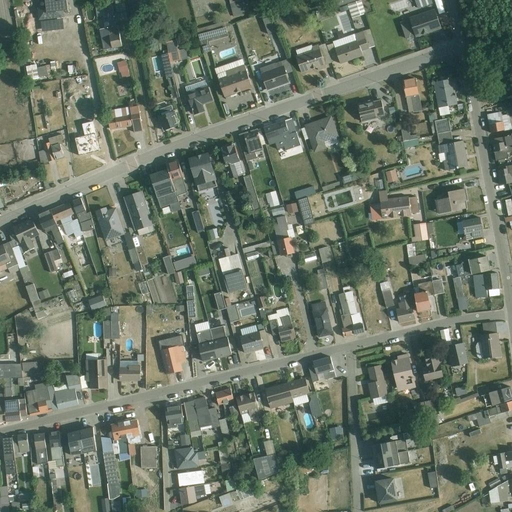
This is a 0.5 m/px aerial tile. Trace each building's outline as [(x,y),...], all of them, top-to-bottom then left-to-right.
[(35,10),(34,0),(22,0),(23,11),(35,10)] [(43,2),(43,8),(37,8),(38,20),(64,18),(63,12),(68,12),(66,0),(43,0),(44,2),(43,2)] [(117,14),(114,14),(116,24),(128,21),(123,0),(120,0),(114,1),(117,14)] [(229,0),(234,17),(245,14),(241,0),(229,0)] [(434,0),(438,14),(444,12),(440,0),(434,0)] [(362,1),(347,5),(349,10),(352,18),(365,14),(362,1)] [(114,12),(112,2),(103,4),(105,13),(114,12)] [(104,16),(103,4),(95,6),(97,17),(104,16)] [(276,9),(273,11),(281,31),(287,29),(282,19),(280,20),(276,9)] [(416,38),(441,29),(434,9),(409,18),(416,38)] [(268,34),(277,31),(270,10),(261,13),(268,34)] [(229,41),(224,22),(197,30),(204,53),(211,52),(210,46),(229,41)] [(117,26),(99,30),(104,50),(122,47),(117,26)] [(333,42),(333,43),(327,46),(330,55),(336,53),(340,64),(363,56),(361,51),(369,49),(363,31),(333,42)] [(166,42),(170,62),(188,59),(186,49),(179,50),(179,49),(177,50),(176,40),(166,42)] [(325,65),(319,46),(318,45),(312,47),(312,45),(296,51),(298,56),(296,57),(302,73),(317,68),(318,71),(326,68),(325,65)] [(201,55),(199,49),(190,51),(191,58),(201,55)] [(180,97),(167,53),(161,54),(167,80),(168,79),(170,86),(169,86),(173,99),(180,97)] [(123,57),(124,61),(117,63),(120,73),(121,73),(122,78),(134,76),(130,55),(123,57)] [(158,55),(150,58),(154,71),(162,69),(158,55)] [(242,60),(215,69),(225,97),(252,88),(242,60)] [(289,82),(283,66),(283,67),(281,62),(276,64),(276,63),(260,69),(262,74),(267,90),(289,82)] [(54,63),(45,64),(46,78),(51,77),(50,71),(54,71),(54,63)] [(26,65),(26,79),(37,78),(36,65),(26,65)] [(69,79),(61,81),(64,99),(73,98),(72,88),(71,88),(69,79)] [(415,79),(403,81),(409,113),(413,112),(413,113),(421,111),(415,79)] [(449,80),(434,83),(440,116),(450,114),(449,106),(457,105),(456,97),(455,94),(452,79),(449,80)] [(205,81),(185,87),(187,92),(186,93),(193,112),(193,111),(194,114),(204,111),(201,104),(212,101),(205,81)] [(362,123),(377,118),(374,101),(358,104),(362,123)] [(129,107),(107,111),(110,129),(133,125),(134,133),(143,131),(138,106),(130,108),(129,107)] [(173,111),(171,106),(158,111),(160,116),(159,117),(164,131),(178,126),(176,119),(177,119),(174,111),(173,111)] [(501,112),(487,115),(491,133),(511,129),(509,115),(502,116),(501,112)] [(331,118),(307,126),(307,127),(311,138),(316,153),(326,149),(326,147),(338,143),(336,138),(337,137),(331,118)] [(438,121),(435,121),(437,134),(451,131),(449,118),(438,121)] [(291,119),(264,128),(272,151),(285,147),(287,151),(301,146),(291,119)] [(84,136),(75,138),(79,156),(100,151),(93,121),(82,124),(84,136)] [(409,127),(401,129),(402,136),(403,142),(418,139),(420,138),(420,136),(417,136),(417,135),(410,136),(409,127)] [(246,162),(257,158),(255,152),(263,150),(262,145),(265,144),(260,129),(239,136),(246,162)] [(453,143),(451,131),(437,134),(439,146),(438,146),(440,154),(439,154),(440,163),(443,162),(445,171),(449,170),(450,172),(455,171),(456,169),(468,167),(463,141),(453,143)] [(511,151),(511,133),(511,134),(511,135),(493,141),(494,141),(496,140),(497,144),(505,142),(507,152),(511,151)] [(50,143),(43,145),(49,162),(55,160),(64,158),(60,144),(65,143),(62,135),(48,139),(50,143)] [(418,139),(403,142),(404,146),(404,149),(419,146),(418,139)] [(507,155),(507,152),(505,142),(497,144),(493,144),(496,161),(508,158),(507,155)] [(227,147),(221,149),(224,158),(222,159),(229,180),(244,174),(234,145),(232,146),(232,144),(226,146),(227,147)] [(196,158),(190,160),(199,192),(217,186),(208,154),(207,155),(206,154),(203,155),(203,156),(201,156),(201,155),(196,157),(196,158)] [(168,170),(177,196),(187,193),(178,160),(167,164),(168,170)] [(511,165),(506,167),(506,169),(497,171),(500,185),(509,184),(510,188),(511,195),(511,194),(511,165)] [(46,190),(41,169),(29,172),(30,176),(36,175),(37,179),(40,179),(41,182),(36,184),(38,192),(46,190)] [(182,209),(177,196),(168,170),(150,176),(160,207),(170,204),(173,212),(182,209)] [(368,170),(352,175),(353,181),(370,176),(368,170)] [(395,170),(386,172),(388,183),(398,180),(395,170)] [(351,174),(342,177),(344,184),(353,181),(352,175),(351,174)] [(252,212),(260,209),(259,204),(250,175),(244,177),(251,202),(247,204),(249,212),(252,212)] [(19,181),(17,176),(0,181),(0,184),(1,187),(11,184),(11,183),(19,181)] [(339,182),(326,186),(327,191),(340,186),(339,182)] [(298,201),(308,198),(317,195),(314,186),(295,192),(298,201)] [(205,199),(216,195),(214,189),(203,193),(205,199)] [(465,189),(448,192),(449,198),(436,201),(438,213),(466,208),(465,200),(467,200),(465,189)] [(372,221),(411,216),(411,214),(419,213),(417,197),(409,198),(409,197),(388,199),(387,191),(379,192),(379,196),(378,197),(378,200),(380,201),(380,203),(370,205),(372,221)] [(142,192),(125,198),(136,231),(152,225),(142,192)] [(270,208),(279,205),(276,192),(266,194),(268,203),(269,203),(270,208)] [(87,214),(81,198),(72,202),(81,225),(83,232),(84,231),(94,229),(90,212),(87,214)] [(308,198),(298,201),(305,226),(315,224),(308,198)] [(265,202),(259,204),(260,209),(261,211),(268,209),(265,202)] [(76,238),(84,234),(77,219),(73,221),(70,216),(74,214),(69,203),(51,210),(56,222),(60,220),(67,236),(74,233),(76,238)] [(289,214),(299,211),(297,203),(287,206),(289,214)] [(273,217),(285,214),(284,207),(272,210),(273,217)] [(101,210),(96,212),(106,241),(124,235),(115,209),(108,212),(103,213),(101,210)] [(261,211),(260,209),(252,212),(254,219),(263,217),(261,211)] [(64,242),(56,222),(51,210),(38,216),(45,233),(47,232),(51,230),(58,245),(64,242)] [(192,213),(198,232),(204,231),(199,211),(192,213)] [(271,246),(274,256),(275,256),(280,254),(281,257),(295,253),(291,238),(295,237),(292,224),(287,226),(285,216),(277,218),(279,225),(274,226),(278,241),(270,243),(271,246)] [(480,218),(462,222),(466,240),(484,237),(480,218)] [(23,253),(34,248),(31,239),(39,235),(32,219),(13,228),(23,253)] [(428,240),(425,223),(413,225),(415,237),(411,238),(411,242),(428,240)] [(25,266),(21,254),(23,253),(13,228),(7,230),(12,241),(9,242),(20,270),(33,306),(40,303),(27,265),(25,266)] [(217,228),(209,231),(211,240),(220,238),(217,228)] [(271,246),(270,243),(270,241),(242,249),(245,258),(258,255),(256,250),(271,246)] [(11,275),(20,270),(9,242),(0,246),(0,272),(8,269),(11,275)] [(415,243),(407,245),(410,267),(426,264),(425,255),(416,256),(415,251),(416,251),(415,243)] [(142,246),(135,248),(141,266),(148,264),(142,246)] [(142,268),(141,266),(135,248),(128,250),(133,264),(134,264),(136,270),(142,268)] [(319,250),(322,263),(331,261),(327,248),(319,250)] [(58,250),(52,252),(56,268),(60,267),(62,264),(61,263),(62,263),(58,250)] [(56,268),(52,252),(44,254),(51,273),(57,271),(56,268)] [(317,259),(315,253),(304,257),(306,263),(317,259)] [(238,254),(219,259),(229,293),(247,288),(238,254)] [(175,273),(169,256),(163,258),(169,275),(175,273)] [(172,259),(177,272),(196,265),(194,256),(181,261),(180,256),(172,259)] [(458,277),(460,277),(490,271),(487,256),(461,262),(461,265),(456,266),(458,277)] [(210,273),(208,267),(196,270),(198,277),(210,273)] [(317,275),(320,290),(328,288),(324,269),(317,271),(318,275),(317,275)] [(71,270),(62,272),(63,279),(73,276),(71,270)] [(180,273),(174,274),(177,285),(184,283),(180,273)] [(499,289),(497,273),(473,276),(476,298),(487,297),(487,290),(489,290),(490,297),(500,296),(499,289)] [(458,277),(453,278),(457,299),(464,298),(460,277),(458,277)] [(433,281),(435,295),(444,293),(441,280),(433,281)] [(428,296),(435,295),(433,281),(418,284),(419,287),(414,288),(418,312),(431,310),(428,296)] [(142,294),(148,292),(145,282),(139,284),(142,294)] [(380,284),(386,308),(394,306),(388,282),(380,284)] [(193,286),(186,287),(189,318),(196,317),(193,286)] [(359,310),(356,311),(352,291),(350,292),(349,286),(343,288),(345,293),(355,335),(365,332),(359,310)] [(46,290),(38,293),(41,300),(49,297),(46,290)] [(72,304),(77,301),(73,291),(68,293),(72,304)] [(222,293),(215,294),(219,310),(226,308),(222,293)] [(344,337),(355,335),(345,293),(338,295),(342,309),(339,310),(344,328),(342,328),(344,337)] [(399,309),(397,309),(400,323),(415,320),(412,309),(416,308),(413,294),(399,297),(401,303),(398,303),(399,309)] [(93,312),(107,306),(111,304),(108,298),(104,299),(102,295),(88,301),(93,312)] [(267,307),(264,297),(257,299),(260,309),(259,309),(262,319),(266,317),(263,308),(267,307)] [(42,303),(40,303),(33,306),(29,309),(30,311),(34,310),(37,319),(46,316),(43,309),(50,306),(50,307),(60,303),(58,298),(42,303)] [(325,301),(312,305),(319,337),(333,334),(325,301)] [(388,326),(383,304),(367,307),(368,316),(369,315),(370,320),(369,320),(371,329),(388,326)] [(240,320),(236,305),(227,308),(231,322),(240,320)] [(104,339),(112,339),(111,309),(111,308),(101,310),(103,317),(104,317),(105,322),(103,322),(104,339)] [(277,314),(268,316),(273,336),(279,334),(282,342),(296,339),(287,308),(276,311),(277,314)] [(118,309),(111,309),(112,339),(120,339),(119,321),(118,315),(118,309)] [(217,358),(210,330),(207,321),(195,325),(200,344),(198,344),(203,362),(217,358)] [(269,345),(263,324),(257,325),(259,331),(254,333),(252,328),(241,331),(242,336),(240,337),(245,353),(264,348),(263,346),(269,345)] [(226,338),(223,326),(210,330),(217,358),(232,355),(227,337),(226,338)] [(481,335),(482,342),(478,342),(477,344),(476,347),(477,356),(478,358),(480,360),(500,357),(497,333),(481,335)] [(183,339),(160,345),(167,374),(182,370),(180,362),(186,361),(182,346),(184,345),(183,339)] [(463,343),(448,346),(453,367),(468,364),(463,343)] [(423,351),(427,367),(422,368),(425,382),(443,377),(436,348),(423,351)] [(107,360),(98,360),(98,354),(86,354),(87,382),(90,382),(90,389),(108,388),(107,360)] [(399,359),(392,361),(399,392),(415,388),(408,354),(398,357),(399,359)] [(308,366),(313,382),(319,380),(317,375),(324,372),(326,380),(336,377),(330,357),(313,362),(314,364),(308,366)] [(22,372),(37,369),(36,360),(21,363),(22,372)] [(120,381),(140,381),(140,366),(138,366),(138,362),(119,361),(120,381)] [(0,378),(4,378),(11,378),(12,378),(12,376),(17,375),(17,365),(0,365),(0,378)] [(373,399),(386,396),(388,396),(381,365),(368,368),(371,383),(368,384),(372,399),(373,399)] [(61,367),(62,375),(74,374),(74,366),(61,367)] [(54,388),(58,410),(78,405),(75,391),(81,390),(79,375),(66,376),(68,385),(54,388)] [(6,422),(21,421),(21,416),(27,416),(25,399),(12,400),(11,378),(4,378),(4,384),(4,394),(6,422)] [(31,378),(23,380),(25,387),(32,385),(31,378)] [(294,402),(295,406),(309,402),(307,394),(310,394),(305,378),(289,383),(294,402)] [(30,416),(52,411),(47,387),(46,383),(35,385),(36,390),(26,392),(28,404),(27,405),(30,416)] [(271,409),(294,402),(289,383),(265,390),(271,409)] [(466,386),(455,388),(457,396),(468,394),(466,386)] [(511,393),(510,387),(483,396),(486,406),(511,399),(511,393)] [(231,389),(215,393),(219,405),(223,404),(227,419),(238,415),(231,389)] [(254,393),(236,398),(244,424),(251,421),(250,417),(260,414),(254,393)] [(460,397),(454,400),(456,405),(479,396),(478,393),(461,400),(460,397)] [(309,397),(311,414),(319,413),(318,396),(309,397)] [(219,421),(215,408),(208,410),(205,398),(194,401),(200,430),(220,427),(219,421)] [(427,413),(428,415),(436,413),(433,400),(425,402),(427,413)] [(190,432),(200,430),(194,401),(184,403),(184,405),(190,432)] [(511,401),(496,406),(496,408),(467,416),(469,422),(476,420),(479,427),(491,423),(490,419),(495,418),(494,415),(511,410),(511,401)] [(427,413),(425,402),(413,405),(416,416),(427,413)] [(181,405),(184,405),(184,403),(184,404),(165,407),(166,412),(166,414),(168,428),(177,427),(177,425),(184,423),(181,405)] [(439,414),(432,417),(435,425),(442,423),(439,414)] [(131,421),(131,419),(124,421),(128,445),(129,456),(136,455),(134,444),(141,442),(140,439),(142,438),(139,425),(138,426),(137,420),(131,421)] [(220,427),(223,435),(224,440),(230,438),(228,433),(229,433),(225,419),(219,421),(220,427)] [(128,445),(124,421),(117,422),(117,424),(112,425),(113,431),(109,432),(111,438),(112,438),(114,443),(112,444),(113,451),(114,455),(119,454),(121,461),(130,459),(129,456),(128,445)] [(340,426),(328,428),(331,439),(342,437),(340,426)] [(93,427),(81,431),(84,454),(96,451),(93,427)] [(486,429),(474,433),(475,438),(487,434),(486,429)] [(49,470),(50,469),(57,468),(57,467),(63,466),(59,431),(49,433),(53,461),(48,462),(49,468),(49,470)] [(84,454),(81,431),(68,434),(71,456),(84,454)] [(20,453),(30,452),(27,434),(12,436),(12,438),(15,458),(17,458),(17,453),(20,453)] [(49,468),(48,462),(44,434),(34,435),(39,470),(49,468)] [(201,434),(197,435),(198,441),(198,442),(197,442),(197,441),(195,442),(197,449),(193,449),(194,453),(204,451),(205,451),(201,434)] [(182,446),(190,445),(189,435),(180,436),(182,446)] [(217,437),(220,449),(226,448),(224,440),(223,435),(217,437)] [(5,474),(16,474),(15,458),(12,438),(5,439),(3,439),(5,474)] [(109,500),(114,499),(120,496),(114,455),(113,451),(112,444),(111,439),(101,438),(108,484),(107,484),(109,500)] [(407,451),(405,440),(372,445),(374,457),(407,451)] [(315,446),(318,455),(332,451),(330,441),(315,446)] [(280,471),(273,442),(265,444),(267,456),(253,459),(260,480),(280,471)] [(156,447),(141,447),(142,468),(157,468),(156,447)] [(193,449),(193,448),(175,450),(178,469),(199,466),(199,464),(206,463),(204,451),(194,453),(193,449)] [(220,461),(219,462),(219,464),(221,464),(221,465),(230,463),(226,448),(220,449),(218,449),(220,461)] [(377,469),(409,463),(407,451),(374,457),(375,458),(377,469)] [(511,451),(497,455),(497,456),(493,457),(495,465),(498,464),(500,475),(508,473),(506,464),(509,464),(508,461),(511,460),(511,451)] [(299,454),(290,458),(293,466),(303,462),(299,454)] [(130,459),(130,467),(138,467),(138,456),(129,456),(130,459)] [(310,463),(298,468),(300,475),(313,471),(310,463)] [(230,473),(228,465),(221,466),(222,474),(230,473)] [(90,485),(99,485),(98,466),(90,467),(90,485)] [(202,471),(178,474),(180,487),(204,483),(202,471)] [(436,471),(428,473),(430,488),(438,487),(436,471)] [(251,482),(249,475),(237,479),(239,486),(251,482)] [(508,498),(511,497),(511,478),(497,487),(499,502),(508,501),(508,498)] [(56,479),(51,480),(55,510),(61,509),(58,494),(57,494),(56,479)] [(502,483),(500,479),(492,483),(494,487),(502,483)] [(236,489),(234,480),(225,481),(227,492),(236,489)] [(393,480),(377,482),(378,492),(377,493),(378,503),(396,500),(393,480)] [(209,484),(179,489),(182,505),(197,502),(196,497),(211,494),(209,484)] [(11,495),(7,496),(8,502),(11,502),(19,502),(19,495),(17,495),(16,487),(10,487),(11,495)] [(137,489),(136,498),(146,499),(146,490),(137,489)] [(33,492),(20,494),(21,502),(34,500),(33,492)] [(237,498),(234,492),(221,497),(223,504),(232,501),(231,500),(237,498)] [(102,499),(103,511),(110,511),(108,498),(102,499)] [(0,511),(8,511),(8,502),(1,503),(0,503),(0,511)] [(19,511),(19,502),(11,502),(11,511),(19,511)] [(120,502),(111,502),(112,511),(121,511),(120,502)]
